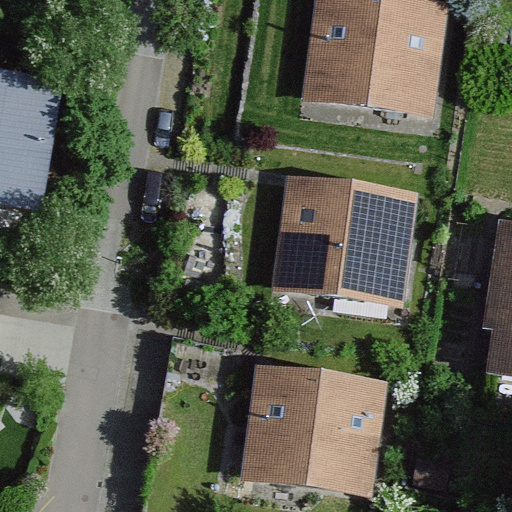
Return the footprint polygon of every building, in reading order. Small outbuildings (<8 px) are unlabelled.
[(435,118),(448,10),(360,0),(315,0),(304,102),(435,118)] [(0,219),(41,226),(62,93),(0,83),(0,219)] [(403,313),(417,203),(288,186),(273,296),(403,313)] [(511,234),(504,234),(491,373),(511,375),(511,234)] [(370,502),(386,388),(252,370),(236,484),(370,502)]
